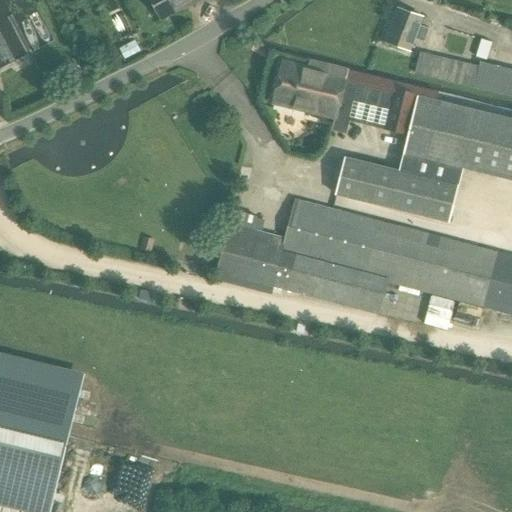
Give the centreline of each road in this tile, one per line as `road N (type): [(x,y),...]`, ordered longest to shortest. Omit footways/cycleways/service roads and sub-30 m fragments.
road 1 (tertiary): [(0,135),(264,0)]
road 2 (track): [(419,511),(167,455)]
